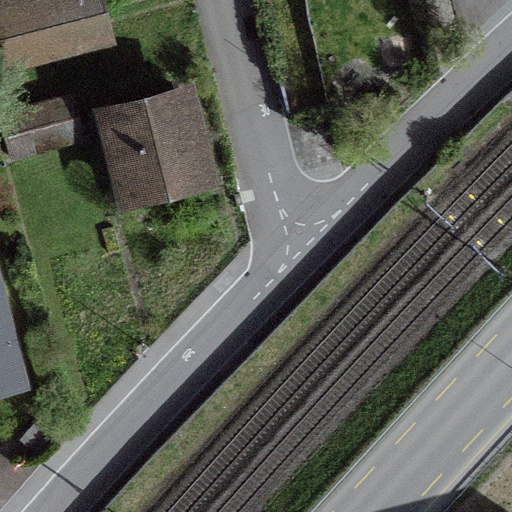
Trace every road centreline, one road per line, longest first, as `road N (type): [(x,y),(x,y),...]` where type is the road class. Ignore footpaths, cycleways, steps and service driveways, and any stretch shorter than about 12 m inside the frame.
road 1 (residential): [(288,262),(63,511)]
road 2 (residential): [(511,53),(288,262)]
road 3 (unclassified): [(288,262),(221,0)]
road 4 (unclassified): [(511,386),(395,511)]
